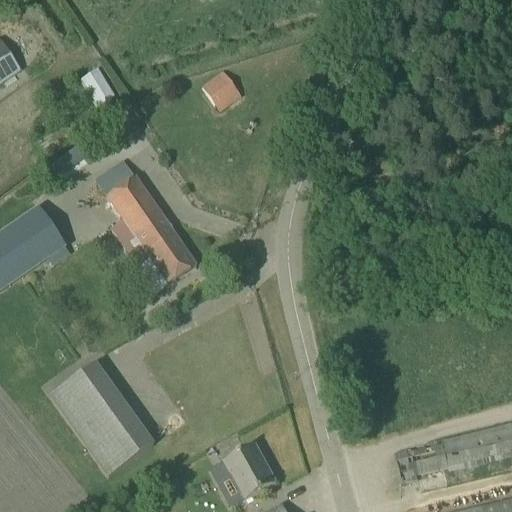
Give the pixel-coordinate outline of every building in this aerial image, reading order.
[(0,46),(0,86),(19,73),(0,46)] [(222,75),(201,90),(218,115),(239,100),(222,75)] [(134,181),(117,192),(105,201),(120,223),(107,232),(152,297),(194,269),(134,181)] [(21,222),(0,235),(0,294),(64,250),(37,210),(21,222)] [(48,399),(107,481),(152,448),(93,366),(48,399)] [(412,455),(411,452),(394,456),(401,486),(417,483),(416,479),(448,472),(448,475),(511,460),(511,429),(441,445),(441,449),(412,455)] [(254,448),(237,457),(221,466),(228,478),(231,476),(245,503),(276,486),(254,448)] [(511,511),(511,502),(470,511),(511,511)]
